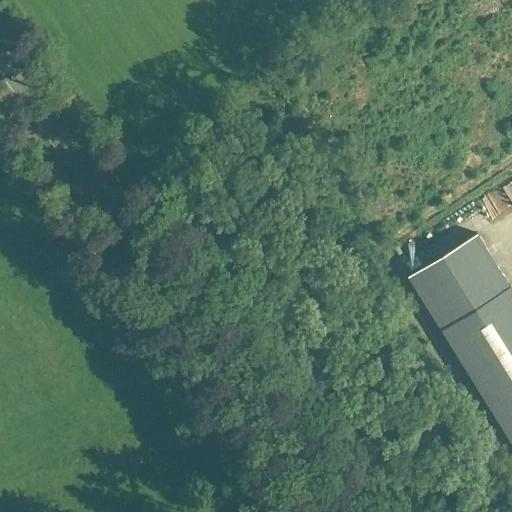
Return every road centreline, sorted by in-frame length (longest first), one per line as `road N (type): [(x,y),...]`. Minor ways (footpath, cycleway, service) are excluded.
road 1 (tertiary): [(337,511),(0,53)]
road 2 (track): [(364,0),(122,219)]
